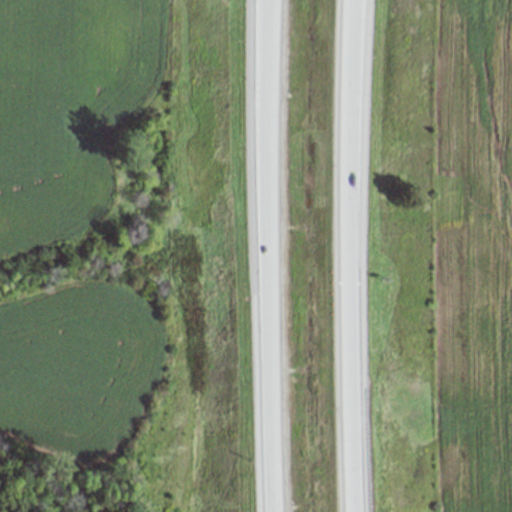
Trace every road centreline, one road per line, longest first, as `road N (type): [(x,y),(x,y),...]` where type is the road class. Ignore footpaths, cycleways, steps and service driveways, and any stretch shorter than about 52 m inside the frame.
road 1 (motorway): [(269,0),(265,122),(281,511)]
road 2 (motorway): [(379,511),(359,0)]
